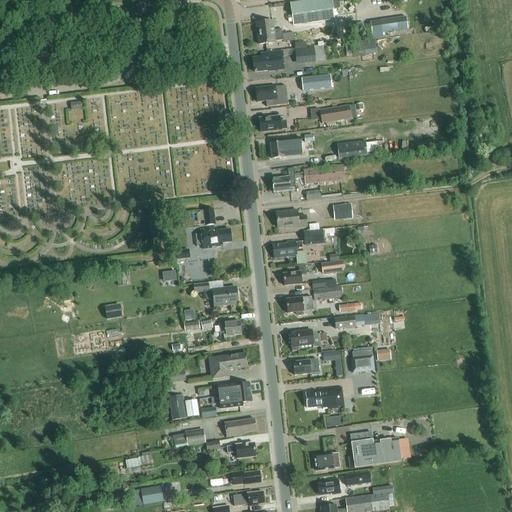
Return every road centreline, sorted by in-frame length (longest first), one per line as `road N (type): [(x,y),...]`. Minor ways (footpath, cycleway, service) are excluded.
road 1 (secondary): [(286,511),(227,0)]
road 2 (track): [(511,171),(251,210)]
road 3 (unclassified): [(0,48),(31,24),(75,10),(168,0)]
